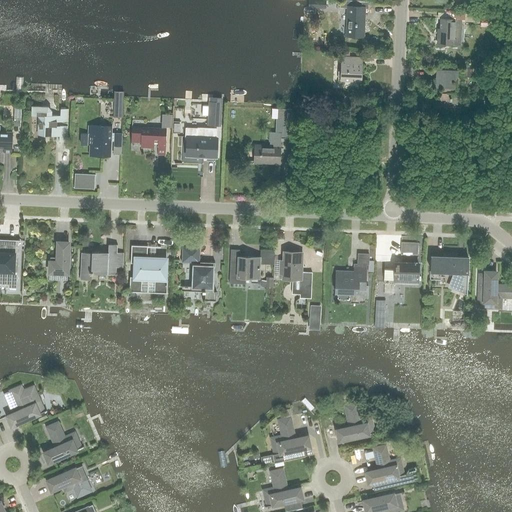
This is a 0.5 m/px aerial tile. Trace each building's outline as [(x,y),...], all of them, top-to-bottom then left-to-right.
[(365,36),(366,9),(370,9),(370,2),(340,0),(340,8),(346,8),(345,35),(365,36)] [(437,44),(450,45),(460,45),(461,13),(449,13),(449,19),(440,19),(439,38),(437,37),(437,44)] [(489,27),(489,19),(481,19),(481,27),(489,27)] [(341,57),(340,80),(361,81),(362,64),(356,64),(356,57),(349,57),(341,57)] [(436,69),(435,87),(444,87),(444,93),(440,93),(439,106),(460,107),(461,94),(454,94),(454,88),(456,88),(457,70),(436,69)] [(115,91),(115,98),(114,117),(123,117),(123,91),(115,91)] [(211,97),(210,102),(209,102),(208,126),(220,126),(221,103),(221,98),(211,97)] [(349,98),(347,107),(360,109),(362,99),(354,98),(354,99),(349,98)] [(66,142),(66,127),(56,126),(57,121),(66,122),(67,109),(60,109),(60,116),(51,115),(51,111),(48,107),(32,106),(32,115),(39,115),(38,135),(59,136),(59,142),(66,142)] [(14,107),(13,125),(19,126),(20,120),(21,120),(22,107),(14,107)] [(283,119),(282,137),(290,137),(292,109),(278,108),(278,119),(283,119)] [(161,126),(171,127),(172,114),(162,113),(161,126)] [(158,143),(157,154),(165,155),(166,129),(132,127),(133,120),(132,120),(131,146),(132,141),(141,141),(140,146),(154,147),(154,142),(158,143)] [(12,133),(0,132),(0,125),(0,147),(4,147),(4,152),(11,152),(12,133)] [(88,126),(88,133),(81,133),(80,144),(90,145),(89,156),(109,157),(109,141),(114,141),(113,153),(121,154),(122,133),(111,133),(111,127),(88,126)] [(203,157),(203,160),(215,161),(216,137),(216,129),(198,128),(198,129),(186,128),(185,139),(188,139),(187,156),(203,157)] [(279,163),(280,147),(280,132),(269,132),(268,141),(269,142),(269,147),(255,146),(255,153),(254,153),(254,158),(255,158),(254,162),(262,162),(262,163),(274,164),(274,162),(279,163)] [(75,173),(74,188),(95,189),(95,174),(75,173)] [(0,239),(0,284),(9,285),(9,290),(16,290),(16,292),(17,292),(19,241),(20,241),(20,240),(0,239)] [(50,257),(50,273),(68,273),(69,243),(58,242),(57,257),(50,257)] [(402,242),(402,254),(418,255),(419,243),(402,242)] [(81,253),(80,280),(91,280),(91,274),(93,274),(93,271),(92,271),(92,269),(99,269),(99,274),(108,274),(116,274),(117,245),(108,244),(108,255),(101,254),(101,252),(92,252),(92,253),(81,253)] [(129,292),(141,292),(167,293),(168,278),(165,278),(165,259),(147,259),(148,246),(131,245),(130,263),(135,263),(135,277),(130,277),(129,292)] [(183,247),(183,261),(192,261),(190,291),(202,291),(202,292),(205,292),(204,300),(216,301),(216,291),(214,291),(215,262),(209,262),(209,264),(198,264),(199,248),(183,247)] [(231,249),(229,283),(230,284),(230,283),(245,284),(245,274),(258,275),(258,278),(259,278),(260,257),(239,257),(239,250),(231,249)] [(261,249),(260,263),(273,263),(274,249),(261,249)] [(280,264),(279,274),(282,274),(282,279),(292,279),(292,285),(294,286),(294,292),(300,292),(300,298),(311,298),(312,272),(301,272),(302,252),(301,252),(301,255),(291,254),(291,252),(283,252),(283,264),(280,264)] [(430,257),(430,280),(440,280),(441,270),(458,271),(452,286),(466,292),(466,295),(467,295),(468,259),(446,258),(430,257)] [(384,269),(383,283),(395,284),(395,281),(417,282),(418,263),(395,262),(395,269),(384,269)] [(366,268),(354,267),(353,274),(347,274),(348,271),(336,271),(335,293),(337,293),(337,297),(337,299),(339,299),(343,300),(347,299),(349,300),(349,297),(350,293),(358,294),(358,291),(365,291),(365,286),(366,268)] [(485,272),(485,275),(480,275),(478,307),(500,308),(500,296),(511,296),(511,284),(500,284),(500,287),(495,286),(496,272),(485,272)] [(267,278),(267,281),(261,281),(261,287),(267,287),(272,287),(273,278),(267,278)] [(320,316),(320,305),(311,305),(311,316),(320,316)] [(12,414),(7,416),(12,426),(47,410),(46,410),(45,410),(34,385),(22,390),(21,386),(11,391),(18,406),(20,410),(12,414)] [(351,427),(337,430),(339,440),(376,432),(373,432),(370,417),(359,419),(356,404),(345,406),(349,422),(350,422),(351,427)] [(272,455),(261,457),(262,465),(274,462),(305,456),(303,448),(310,447),(307,436),(293,439),(292,435),(293,434),(290,418),(279,420),(283,436),(272,438),(275,453),(272,454),(272,455)] [(57,447),(44,452),(48,462),(83,447),(83,446),(81,447),(74,433),(64,438),(57,423),(48,427),(54,443),(55,442),(57,447)] [(380,469),(366,473),(368,483),(372,482),(374,490),(419,480),(416,468),(409,469),(406,474),(403,475),(399,459),(388,462),(385,446),(374,449),(378,465),(379,465),(380,469)] [(47,480),(51,490),(64,485),(67,490),(86,481),(80,467),(82,466),(82,465),(47,480)] [(275,488),(264,490),(267,505),(265,506),(265,507),(283,502),(285,511),(302,508),(300,499),(302,498),(300,488),(286,491),(285,486),(282,470),(271,472),(275,488)] [(364,500),(366,511),(380,508),(380,511),(385,511),(402,508),(398,493),(401,493),(401,492),(364,500)]
